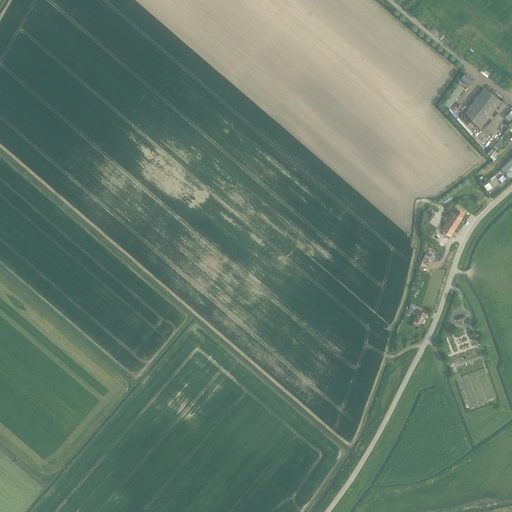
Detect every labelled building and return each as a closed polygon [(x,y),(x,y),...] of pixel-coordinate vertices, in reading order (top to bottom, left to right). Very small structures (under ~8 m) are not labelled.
[(465,73),(464,74),(461,79),(469,85),(473,80),(470,77),(468,76),(466,75),(465,73)] [(450,108),(465,87),(459,83),(444,104),(450,108)] [(483,87),(465,111),(473,120),(481,129),(502,101),(483,87)] [(509,177),(511,179),(511,178),(511,157),(501,168),(509,177)] [(482,185),(486,191),(492,188),(488,181),(482,185)] [(441,230),(451,236),(465,214),(457,208),(454,214),(452,213),(441,230)] [(426,217),(422,223),(427,226),(431,220),(426,217)] [(410,315),(414,308),(416,309),(417,306),(412,303),(410,306),(407,314),(410,315)] [(424,313),(420,310),(417,309),(416,311),(419,312),(415,320),(421,324),(425,316),(423,315),(424,313)]
